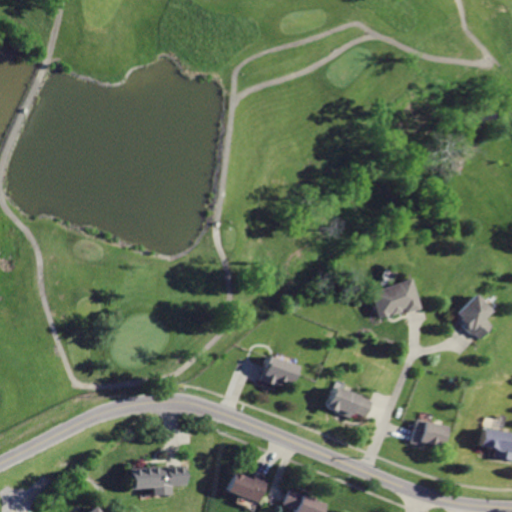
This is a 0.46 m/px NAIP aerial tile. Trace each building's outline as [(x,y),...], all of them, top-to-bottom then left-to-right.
[(364,292),(374,318),(396,310),(395,307),(398,306),(399,311),(408,308),(415,305),(404,278),(364,292)] [(471,293),(454,311),(459,316),(454,320),(466,331),(475,340),(489,325),(481,318),(489,309),(471,293)] [(262,355),(255,380),(271,385),(273,380),(288,384),(293,365),(262,355)] [(331,385),(323,406),(348,416),(349,412),(363,417),(366,408),(370,400),(331,385)] [(500,429),(501,418),(483,415),(481,426),(500,429)] [(415,419),(411,434),(408,442),(423,446),(424,442),(437,445),(442,426),(415,419)] [(511,432),(481,426),(477,444),(491,447),(490,455),(508,459),(510,450),(511,438),(511,432)] [(129,468),(132,488),(184,482),(183,466),(164,468),(163,464),(129,468)] [(234,470),(227,489),(259,502),(268,479),(255,474),(253,478),(234,470)] [(291,490),(283,507),(294,511),(322,511),(326,504),(291,490)] [(98,511),(92,503),(80,511),(98,511)]
